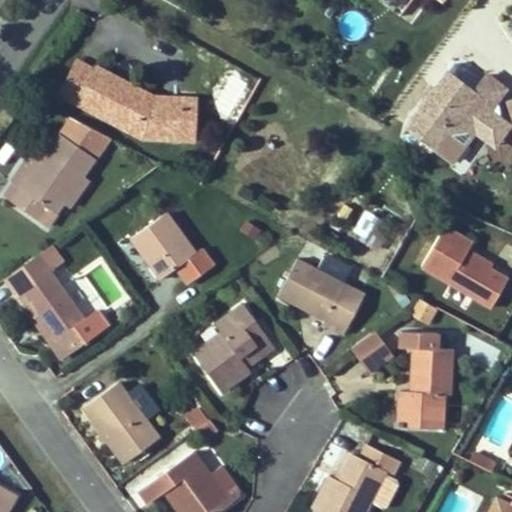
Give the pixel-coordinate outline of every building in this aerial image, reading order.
[(73,57),(56,89),(120,122),(158,121),(157,86),(132,88),(126,85),(128,81),(92,63),(91,66),(73,57)] [(473,91),(447,72),(409,127),(435,146),(473,91)] [(72,114),(40,159),(29,151),(10,178),(15,182),(21,186),(12,198),(46,223),(63,200),(82,172),(110,134),(72,114)] [(511,132),(488,116),(466,146),(491,163),(511,132)] [(82,172),(63,200),(69,204),(88,176),(82,172)] [(12,198),(21,186),(15,182),(6,194),(12,198)] [(202,246),(195,251),(166,211),(132,236),(161,276),(177,265),(186,278),(212,260),(202,246)] [(388,219),(378,213),(363,238),(378,247),(385,235),(381,232),(388,219)] [(467,247),(471,242),(444,226),(421,264),(492,305),(508,278),(489,266),(465,252),(467,247)] [(489,266),(491,262),(467,247),(465,252),(489,266)] [(15,292),(20,288),(40,317),(56,338),(51,342),(60,355),(106,322),(97,309),(85,317),(39,252),(4,277),(15,292)] [(345,331),(366,291),(298,256),(279,292),(325,317),(323,320),(345,331)] [(410,317),(429,327),(438,310),(419,300),(410,317)] [(248,365),(275,346),(243,301),(216,321),(221,329),(193,349),(223,390),(251,369),(248,365)] [(51,342),(56,338),(40,317),(36,320),(51,342)] [(438,331),(401,329),(401,344),(412,345),(412,362),(417,362),(415,389),(410,389),(398,389),(398,404),(409,405),(408,425),(441,427),(444,392),(449,392),(452,348),(450,347),(450,335),(438,334),(438,331)] [(376,331),(351,348),(370,376),(395,359),(376,331)] [(119,380),(85,405),(124,459),(158,434),(144,415),(157,406),(140,383),(127,392),(119,380)] [(408,425),(409,405),(398,404),(396,424),(408,425)] [(199,406),(187,415),(196,428),(198,426),(208,418),(199,406)] [(208,418),(198,426),(206,436),(217,427),(210,417),(208,418)] [(333,475),(330,473),(313,507),(323,511),(364,511),(387,468),(393,471),(399,458),(367,442),(360,455),(353,452),(341,478),(333,475)] [(194,449),(141,487),(151,500),(166,489),(177,503),(182,499),(192,511),(215,511),(239,495),(239,486),(223,464),(212,473),(194,449)] [(347,449),(333,475),(341,478),(353,452),(347,449)] [(0,511),(5,511),(17,492),(0,482),(0,511)] [(501,499),(499,498),(491,511),(511,511),(511,493),(505,490),(501,499)] [(192,511),(182,499),(177,503),(183,511),(192,511)]
